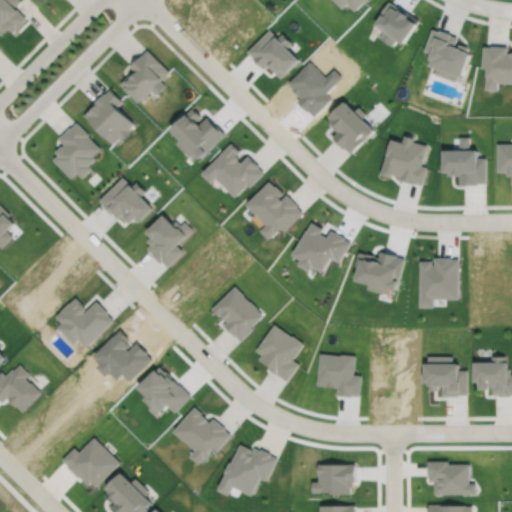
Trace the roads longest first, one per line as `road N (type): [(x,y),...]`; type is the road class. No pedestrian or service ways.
road 1 (residential): [(0,152),(236,388),(271,412),(336,431),(511,431)]
road 2 (residential): [(145,0),(323,181),(365,207),(411,220),(511,220)]
road 3 (residential): [(0,142),(141,0)]
road 4 (residential): [(98,0),(0,100)]
